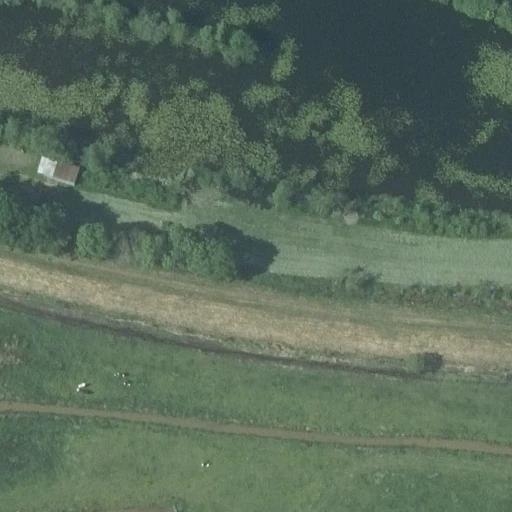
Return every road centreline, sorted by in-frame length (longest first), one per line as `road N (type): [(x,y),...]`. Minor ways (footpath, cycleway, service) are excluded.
road 1 (track): [(511,331),(368,322),(121,281),(0,250)]
road 2 (track): [(159,216),(0,183)]
